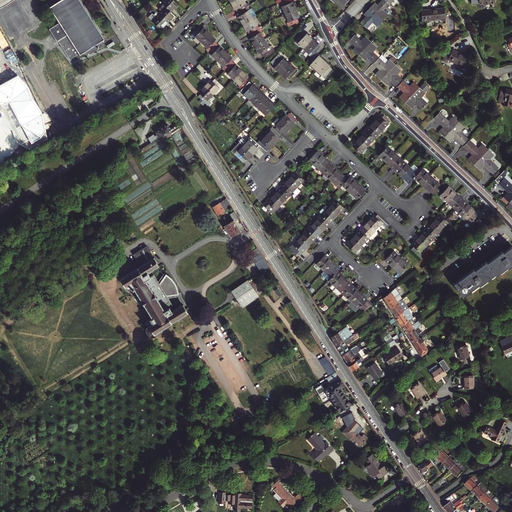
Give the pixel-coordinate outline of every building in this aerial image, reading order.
[(57,41),(58,40),(59,40),(61,43),(60,44),(69,59),(78,53),(79,54),(81,53),(81,54),(83,52),(89,54),(102,45),(104,40),(103,39),(104,38),(80,0),(54,0),(56,2),(48,7),(58,22),(49,29),(57,41)] [(162,4),(163,5),(171,13),(177,7),(173,4),(175,2),(171,0),(162,0),(164,2),(162,4)] [(237,13),(247,7),(242,0),(235,0),(230,3),(237,13)] [(281,5),(286,15),(296,10),(291,0),(286,0),(277,4),(278,6),(281,5)] [(374,3),(369,8),(382,20),(387,15),(382,10),(388,4),(384,0),(381,0),(377,5),(374,3)] [(170,15),(171,13),(163,5),(159,10),(161,12),(159,15),(168,24),(173,18),(170,15)] [(242,25),(252,19),(256,16),(251,8),(249,10),(247,7),(237,13),(239,16),(237,18),(242,25)] [(382,20),(369,8),(364,13),(367,16),(360,22),(366,27),(372,21),(377,26),(382,20)] [(422,20),(445,18),(444,8),(421,10),(422,20)] [(299,18),(296,10),(286,15),(289,22),(287,23),(288,26),(299,22),(298,19),(299,18)] [(168,24),(159,15),(152,22),(158,28),(160,26),(163,29),(168,24)] [(249,35),(258,29),(252,19),(242,25),(249,35)] [(202,43),(210,34),(204,28),(202,30),(200,28),(192,36),(194,38),(196,37),(202,43)] [(253,47),(263,40),(258,33),(260,32),(258,29),(249,35),(250,38),(248,40),(253,47)] [(296,43),(302,48),(311,39),(306,33),(305,34),(302,32),(296,39),(298,41),(296,43)] [(217,41),(210,34),(202,43),(209,49),(207,51),(209,53),(217,44),(215,42),(217,41)] [(359,54),(371,40),(366,36),(361,41),(354,34),(350,39),(356,46),(354,49),(359,54)] [(317,45),(311,39),(302,48),(308,54),(310,52),(312,54),(319,48),(316,46),(317,45)] [(268,48),(263,40),(253,47),(258,54),(260,53),(264,58),(273,52),(270,47),(268,48)] [(377,45),(371,40),(359,54),(364,59),(367,56),(374,62),(378,57),(372,51),(377,45)] [(218,61),(226,53),(217,44),(209,53),(218,61)] [(452,50),(447,59),(464,67),(469,58),(452,50)] [(224,71),(232,63),(230,61),(232,59),(226,53),(218,61),(224,67),(222,69),(224,71)] [(276,54),(269,62),(273,67),(272,68),(278,73),(287,64),(276,54)] [(394,56),(391,59),(390,58),(388,61),(381,54),(378,57),(374,62),(380,69),(376,73),(382,79),(396,63),(394,61),(396,58),(394,56)] [(308,64),(314,70),(323,60),(320,57),(319,58),(317,56),(308,64)] [(328,68),(329,67),(326,65),(327,64),(323,60),(314,70),(324,80),(332,71),(328,68)] [(224,71),(233,80),(241,71),(232,63),(224,71)] [(401,68),(396,63),(382,79),(387,83),(391,79),(398,85),(402,80),(403,80),(396,73),(401,68)] [(295,71),(287,64),(278,73),(284,79),(285,78),(287,80),(295,71)] [(238,88),(240,90),(247,83),(248,82),(246,79),(247,78),(241,71),(233,80),(239,86),(238,88)] [(0,116),(3,115),(0,108),(0,104),(8,100),(31,142),(40,138),(45,130),(41,114),(31,98),(28,87),(16,76),(0,84),(0,116)] [(211,80),(205,86),(213,94),(219,88),(221,90),(223,88),(215,79),(213,81),(211,80)] [(404,102),(419,86),(414,82),(409,87),(402,80),(398,85),(397,85),(404,92),(399,97),(404,102)] [(424,81),(419,86),(404,102),(410,107),(414,102),(421,109),(426,104),(419,97),(429,86),(424,81)] [(248,99),(257,90),(253,86),(252,87),(250,85),(247,83),(240,90),(243,94),(242,94),(248,99)] [(213,94),(205,86),(199,93),(200,94),(198,96),(206,105),(209,103),(207,101),(213,94)] [(502,90),(500,100),(504,101),(504,102),(505,102),(505,105),(511,106),(511,90),(511,89),(507,88),(507,91),(502,90)] [(254,105),(262,96),(259,93),(260,92),(257,90),(248,99),(246,102),(252,107),(254,105)] [(259,110),(268,100),(265,97),(264,98),(262,96),(254,105),(252,107),(257,112),(259,110)] [(271,103),(268,100),(259,110),(265,115),(273,106),(270,104),(271,103)] [(284,113),(279,120),(288,128),(294,122),(293,122),(295,120),(289,113),(286,115),(284,113)] [(439,132),(444,137),(458,122),(453,117),(448,122),(438,114),(434,119),(443,128),(439,132)] [(376,119),(371,124),(379,131),(382,128),(383,129),(387,124),(380,118),(378,115),(374,118),(376,119)] [(382,116),(380,118),(387,124),(388,122),(382,116)] [(275,127),(273,130),(280,136),(282,134),(283,135),(288,128),(279,120),(273,126),(275,127)] [(463,127),(458,122),(444,137),(450,143),(454,138),(463,147),(468,141),(471,138),(466,134),(464,137),(459,132),(463,127)] [(153,137),(155,140),(164,134),(169,131),(171,129),(168,124),(156,132),(157,134),(153,137)] [(376,134),(379,131),(371,124),(367,128),(366,127),(363,130),(373,140),(377,135),(376,134)] [(271,128),(264,136),(274,145),(279,139),(278,138),(280,136),(273,130),(271,128)] [(361,134),(357,139),(365,147),(367,144),(368,145),(373,140),(363,130),(360,133),(361,134)] [(268,151),(274,145),(264,136),(258,142),(257,144),(258,146),(265,152),(267,150),(268,151)] [(238,142),(242,146),(252,155),(257,149),(256,148),(258,146),(250,138),(245,142),(241,138),(238,142)] [(362,150),(365,147),(357,139),(352,144),(351,143),(348,146),(358,155),(363,150),(362,150)] [(473,165),(488,150),(483,145),(478,150),(468,141),(463,147),(473,155),(468,160),(473,165)] [(125,155),(128,159),(141,150),(138,146),(125,155)] [(252,155),(242,146),(236,152),(238,154),(236,156),(243,162),(245,160),(246,161),(252,155)] [(385,162),(392,155),(389,152),(390,151),(386,147),(377,157),(379,159),(380,158),(385,162)] [(493,155),(488,150),(473,165),(479,170),(483,165),(493,174),(497,169),(488,160),(493,155)] [(314,164),(316,166),(323,158),(319,154),(320,153),(317,151),(308,160),(313,165),(314,164)] [(395,158),(392,155),(385,162),(390,167),(389,168),(391,170),(400,161),(396,156),(395,158)] [(329,163),(323,158),(316,166),(319,169),(319,170),(323,174),(332,164),(330,162),(329,163)] [(406,166),(400,161),(391,170),(395,174),(396,173),(400,177),(404,173),(407,169),(405,167),(406,166)] [(335,168),(332,164),(323,174),(328,179),(329,178),(332,181),(339,173),(334,169),(335,168)] [(407,185),(412,179),(416,175),(411,171),(410,172),(407,169),(404,173),(400,177),(405,181),(404,182),(407,185)] [(416,181),(421,185),(427,177),(425,175),(426,174),(421,169),(416,175),(412,179),(415,182),(416,181)] [(293,176),(288,180),(296,188),(299,185),(300,186),(304,181),(294,172),(292,175),(293,176)] [(508,203),(511,198),(511,187),(503,179),(506,176),(502,172),(494,180),(507,193),(503,198),(508,203)] [(339,173),(332,181),(335,183),(334,184),(338,189),(341,185),(347,179),(345,176),(344,177),(339,173)] [(351,175),(347,179),(341,185),(345,189),(346,188),(349,191),(357,183),(352,179),(353,178),(351,175)] [(102,176),(87,186),(93,195),(108,185),(102,176)] [(426,189),(425,191),(428,193),(428,192),(432,196),(440,187),(432,179),(431,180),(427,177),(421,185),(426,189)] [(283,184),(280,187),(290,196),(295,192),(294,191),(296,188),(288,180),(284,185),(283,184)] [(362,188),(357,183),(349,191),(353,194),(352,195),(357,199),(366,190),(363,187),(362,188)] [(285,201),(285,202),(290,196),(280,187),(277,190),(278,192),(274,196),(282,203),(285,201)] [(443,200),(446,203),(453,195),(448,190),(446,187),(437,197),(442,201),(443,200)] [(458,200),(453,195),(446,203),(448,206),(448,207),(452,211),(461,201),(458,199),(458,200)] [(269,201),(269,200),(263,206),(273,215),(280,207),(279,206),(282,203),(274,196),(269,201)] [(232,206),(227,197),(212,207),(217,215),(227,209),(232,206)] [(328,207),(336,215),(340,210),(341,211),(344,208),(334,199),(329,203),(330,204),(328,207)] [(464,204),(461,201),(452,211),(457,215),(458,214),(460,217),(468,209),(463,205),(464,204)] [(324,209),(320,214),(329,223),(332,220),(331,219),(336,215),(328,207),(325,210),(324,209)] [(473,214),(468,209),(460,217),(463,220),(462,221),(467,225),(472,221),(476,225),(484,219),(475,211),(474,213),(473,214)] [(316,220),(314,222),(322,230),(326,225),(327,226),(329,223),(320,214),(315,219),(316,220)] [(377,227),(378,228),(383,223),(373,215),(370,217),(371,218),(366,223),(374,231),(377,227)] [(447,224),(437,215),(435,218),(436,219),(432,223),(439,230),(442,228),(443,229),(447,224)] [(231,236),(241,230),(234,219),(233,220),(231,218),(230,219),(231,221),(224,225),(231,236)] [(310,225),(306,229),(315,238),(318,236),(317,235),(322,230),(314,222),(311,225),(310,225)] [(372,233),(374,231),(366,223),(362,228),(361,227),(359,230),(369,239),(373,234),(372,233)] [(423,230),(433,239),(437,234),(436,233),(439,230),(432,223),(427,227),(426,227),(423,230)] [(302,235),(300,237),(307,245),(312,240),(312,241),(315,238),(306,229),(301,234),(302,235)] [(357,233),(352,238),(360,246),(363,243),(364,244),(369,239),(359,230),(356,232),(357,233)] [(428,244),(433,239),(423,230),(420,232),(421,234),(417,238),(425,245),(427,243),(428,244)] [(307,245),(300,237),(297,240),(296,239),(292,244),(289,248),(298,257),(304,250),(303,250),(307,245)] [(358,248),(360,246),(352,238),(348,243),(347,242),(345,245),(354,254),(359,249),(358,248)] [(425,245),(417,238),(412,243),(412,242),(409,245),(418,254),(423,249),(422,248),(425,245)] [(127,288),(133,284),(141,297),(139,298),(142,304),(144,302),(152,315),(144,320),(147,325),(146,329),(148,332),(152,332),(153,332),(154,332),(188,311),(186,307),(184,303),(183,304),(173,310),(170,307),(173,305),(169,298),(160,283),(154,274),(151,276),(149,272),(160,265),(147,243),(134,251),(140,261),(119,274),(127,288)] [(249,252),(253,258),(261,252),(257,246),(249,252)] [(511,249),(511,247),(509,248),(501,254),(497,257),(497,255),(485,264),(484,263),(476,268),(472,271),(471,270),(452,284),(461,296),(480,282),(481,283),(492,275),(493,276),(506,268),(506,269),(511,264),(511,252),(510,250),(511,249)] [(384,261),(387,264),(388,263),(392,267),(399,259),(396,257),(397,255),(393,251),(384,261)] [(270,266),(261,252),(253,258),(255,262),(261,271),(270,266)] [(324,271),(331,263),(326,258),(327,257),(324,254),(315,265),(320,269),(320,268),(324,271)] [(402,262),(399,259),(392,267),(397,272),(396,272),(399,275),(408,266),(403,261),(402,262)] [(337,272),(340,269),(337,266),(336,267),(331,263),(324,271),(326,273),(325,274),(330,279),(337,272)] [(335,287),(343,280),(339,276),(340,275),(337,272),(330,279),(327,282),(332,286),(333,285),(335,287)] [(166,273),(160,283),(169,298),(179,296),(180,299),(183,304),(184,303),(186,307),(188,305),(184,299),(182,296),(182,293),(179,293),(179,289),(177,285),(175,282),(173,279),(170,276),(166,273)] [(430,278),(427,280),(433,288),(436,286),(430,278)] [(249,279),(248,280),(252,286),(249,288),(251,290),(254,288),(257,292),(241,303),(243,306),(260,295),(249,279)] [(248,280),(232,290),(238,299),(241,303),(257,292),(254,288),(251,290),(249,288),(252,286),(248,280)] [(342,296),(352,286),(349,283),(348,285),(343,280),(335,287),(334,288),(332,291),(335,293),(334,294),(336,295),(337,295),(338,294),(337,293),(338,292),(342,296)] [(350,302),(358,294),(353,290),(354,289),(352,286),(342,296),(347,300),(348,299),(350,302)] [(442,295),(436,286),(433,288),(439,297),(442,295)] [(386,303),(398,294),(394,288),(382,298),(386,303)] [(401,292),(398,294),(386,303),(389,308),(402,299),(405,297),(401,292)] [(353,305),(353,306),(357,310),(360,307),(363,311),(364,312),(372,306),(364,298),(363,299),(358,294),(350,302),(353,305)] [(402,299),(389,308),(394,316),(407,307),(402,299)] [(454,311),(448,302),(444,306),(450,314),(454,311)] [(407,307),(394,316),(401,325),(411,317),(413,316),(407,307)] [(454,311),(450,314),(458,325),(462,322),(454,311)] [(225,323),(218,313),(213,316),(220,326),(225,323)] [(415,322),(411,317),(401,325),(407,334),(415,328),(419,324),(417,321),(415,322)] [(331,337),(336,346),(351,336),(346,327),(331,337)] [(415,328),(407,334),(413,342),(421,336),(415,328)] [(421,336),(413,342),(422,355),(428,350),(422,341),(428,336),(426,333),(421,336)] [(342,355),(349,350),(346,344),(357,337),(355,334),(351,336),(336,346),(342,355)] [(342,355),(345,360),(360,350),(356,345),(349,350),(342,355)] [(467,345),(458,347),(461,359),(469,358),(467,345)] [(398,347),(384,356),(389,365),(403,356),(398,347)] [(348,365),(365,354),(367,353),(364,348),(360,350),(345,360),(348,365)] [(352,371),(363,363),(361,361),(367,357),(365,354),(348,365),(352,371)] [(337,371),(328,358),(322,363),(330,376),(337,371)] [(375,362),(367,367),(374,379),(382,373),(375,362)] [(441,367),(431,373),(435,381),(446,375),(441,367)] [(341,387),(345,384),(337,371),(330,376),(318,383),(320,386),(317,388),(323,399),(328,396),(329,397),(332,397),(332,396),(341,410),(351,403),(341,387)] [(475,375),(466,375),(466,383),(466,388),(475,388),(475,375)] [(417,384),(410,389),(417,399),(425,394),(417,384)] [(401,401),(393,407),(400,418),(408,412),(401,401)] [(466,401),(459,407),(466,417),(473,411),(466,401)] [(449,421),(442,411),(435,416),(441,426),(449,421)] [(355,439),(362,446),(369,438),(365,434),(362,437),(356,432),(361,426),(354,420),(348,428),(347,427),(343,432),(353,441),(354,440),(355,439)] [(497,432),(487,427),(485,433),(493,437),(492,440),(498,444),(508,425),(502,421),(497,432)] [(420,430),(412,435),(419,446),(427,441),(420,430)] [(318,463),(320,461),(320,460),(323,456),(324,457),(325,456),(326,456),(331,451),(323,444),(322,445),(321,446),(318,443),(319,442),(321,440),(317,437),(316,439),(311,435),(305,442),(309,445),(308,446),(312,450),(313,449),(316,451),(315,452),(309,458),(313,461),(314,460),(318,463)] [(443,448),(435,454),(444,463),(449,457),(443,451),(444,449),(443,448)] [(375,472),(378,477),(387,470),(383,463),(380,465),(375,458),(376,457),(372,451),(366,456),(367,458),(364,460),(367,463),(365,464),(369,469),(368,470),(371,475),(375,472)] [(449,457),(444,463),(450,469),(458,462),(458,461),(455,458),(453,460),(449,457)] [(425,461),(425,462),(429,468),(433,464),(429,458),(425,461)] [(417,467),(422,474),(429,469),(429,468),(425,462),(425,461),(417,467)] [(458,462),(450,469),(458,477),(465,469),(458,462)] [(481,483),(473,475),(465,484),(472,492),(481,483)] [(288,491),(277,480),(273,484),(271,482),(266,486),(270,491),(271,490),(280,499),(276,502),(281,507),(285,504),(289,509),(292,506),(292,505),(296,501),(298,503),(304,498),(298,492),(293,497),(292,496),(291,497),(287,492),(288,491)] [(481,483),(472,492),(479,499),(488,490),(481,483)] [(495,497),(488,490),(479,499),(487,506),(495,497)] [(252,505),(252,492),(241,492),(241,491),(235,491),(235,493),(225,493),(225,491),(219,491),(219,502),(225,502),(225,499),(230,499),(230,502),(235,502),(235,508),(241,509),(241,505),(252,505)] [(454,499),(452,495),(446,499),(448,503),(443,506),(446,511),(452,511),(462,505),(459,501),(453,505),(451,501),(454,499)] [(494,511),(503,504),(495,497),(487,506),(492,511),(494,511)]
